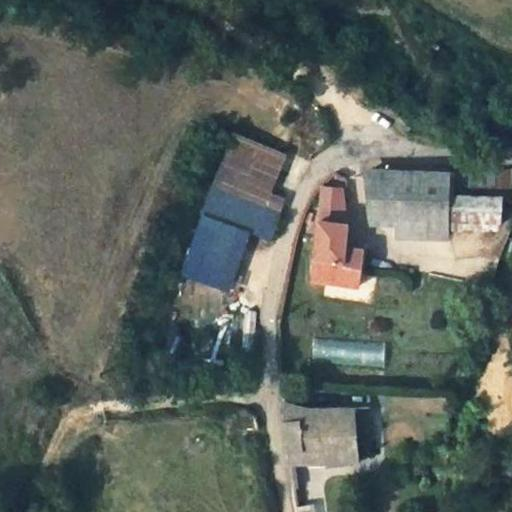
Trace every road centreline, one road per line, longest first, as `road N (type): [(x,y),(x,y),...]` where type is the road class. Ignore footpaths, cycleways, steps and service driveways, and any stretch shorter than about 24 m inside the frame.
road 1 (unclassified): [(511,150),(415,148),(365,133),(315,159),(279,229),(264,296),(263,409),(281,511)]
road 2 (track): [(365,133),(310,80),(193,0)]
